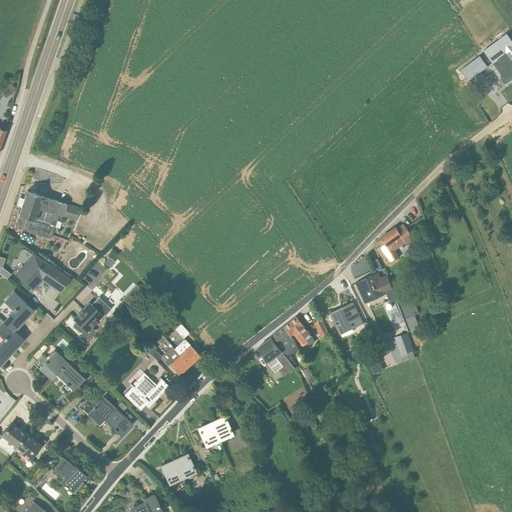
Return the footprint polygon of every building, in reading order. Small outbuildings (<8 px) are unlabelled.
[(493,64),(506,55),(511,49),(511,41),(507,34),(484,51),(493,64)] [(464,63),(470,73),(482,66),(476,56),(464,63)] [(1,91),(7,98),(12,93),(6,86),(1,91)] [(76,222),(80,209),(27,191),(26,193),(25,194),(24,197),(24,198),(21,208),(19,209),(18,212),(19,214),(15,227),(51,239),(59,217),(52,215),(53,214),(76,222)] [(406,243),(407,244),(414,239),(404,224),(397,229),(396,228),(381,238),(385,243),(377,248),(389,265),(400,258),(395,251),(406,243)] [(114,263),(108,258),(105,262),(110,267),(114,263)] [(60,291),(68,279),(71,276),(61,269),(59,272),(39,259),(21,277),(32,288),(42,278),(60,291)] [(100,263),(88,274),(95,281),(107,270),(100,263)] [(382,277),(380,272),(356,283),(364,299),(387,288),(389,293),(396,289),(389,274),(382,277)] [(5,321),(14,331),(33,311),(14,293),(5,302),(13,309),(13,310),(14,311),(5,321)] [(406,319),(419,314),(412,295),(399,300),(406,319)] [(73,325),(81,334),(85,331),(87,333),(103,316),(89,303),(73,319),(76,322),(73,325)] [(363,323),(353,303),(342,308),(343,310),(332,315),(331,313),(330,313),(340,334),(363,323)] [(285,327),(292,336),(294,335),(304,347),(313,339),(296,318),(285,327)] [(322,319),(315,323),(322,337),(329,334),(322,319)] [(415,320),(407,323),(411,333),(419,330),(415,320)] [(5,340),(0,345),(0,364),(23,340),(14,331),(5,321),(0,326),(0,334),(4,338),(3,339),(5,340)] [(180,324),(175,329),(183,339),(189,333),(180,324)] [(285,327),(271,338),(289,356),(298,349),(294,339),(292,336),(285,327)] [(395,337),(395,338),(401,356),(414,351),(408,333),(395,337)] [(258,348),(268,361),(275,356),(283,366),(279,370),(284,376),(295,368),(287,358),(289,356),(271,338),(258,348)] [(172,347),(189,366),(200,356),(185,340),(175,349),(172,347)] [(153,344),(147,350),(158,361),(162,357),(155,351),(157,349),(153,344)] [(189,366),(172,347),(165,354),(169,359),(165,362),(169,367),(170,366),(179,375),(189,366)] [(56,375),(55,374),(67,362),(56,351),(48,360),(43,355),(34,364),(51,380),(56,375)] [(67,362),(55,374),(56,375),(66,384),(65,384),(68,386),(73,391),(85,379),(67,362)] [(299,367),(308,385),(315,381),(306,363),(299,367)] [(87,386),(92,391),(102,380),(97,375),(87,386)] [(122,393),(140,410),(145,405),(148,408),(168,386),(160,378),(155,383),(146,376),(144,378),(141,375),(131,384),(130,384),(122,393)] [(103,421),(116,408),(104,397),(97,404),(89,396),(79,406),(99,425),(103,421)] [(116,408),(103,421),(114,429),(121,436),(133,424),(116,408)] [(224,417),(211,423),(219,439),(231,433),(224,417)] [(219,439),(211,423),(198,429),(206,445),(219,439)] [(27,436),(11,424),(2,436),(16,448),(27,436)] [(30,459),(40,446),(27,436),(16,448),(30,459)] [(375,445),(370,436),(363,439),(368,448),(375,445)] [(174,461),(182,476),(194,471),(187,455),(174,461)] [(61,482),(71,490),(83,474),(86,476),(63,458),(57,465),(67,474),(61,482)] [(174,461),(161,466),(168,482),(182,476),(174,461)] [(40,463),(28,478),(38,485),(49,470),(40,463)] [(161,511),(154,495),(144,500),(145,503),(131,510),(132,511),(161,511)]
